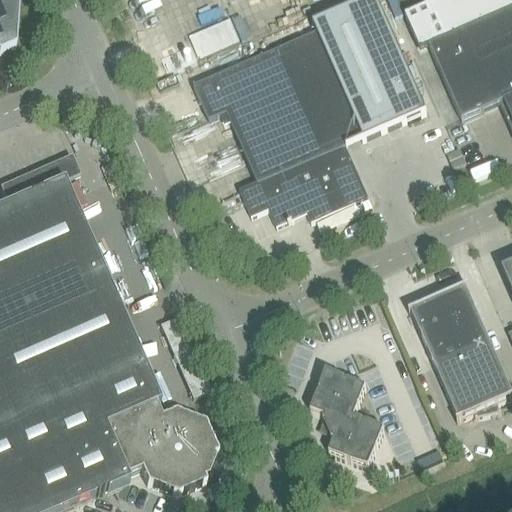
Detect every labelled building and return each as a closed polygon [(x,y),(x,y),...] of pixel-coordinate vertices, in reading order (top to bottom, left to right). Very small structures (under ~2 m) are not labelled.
[(0,0),(0,55),(15,49),(18,3),(17,0),(0,0)] [(193,91),(198,101),(209,126),(226,118),(257,188),(239,196),(251,223),(269,215),(276,232),(294,225),(292,220),(305,214),(311,228),(368,202),(346,151),(425,116),(374,0),(372,0),(312,27),(317,37),(193,91)] [(405,19),(404,20),(416,47),(429,51),(462,125),(499,109),(511,138),(511,0),(447,0),(405,19)] [(228,19),(168,45),(178,68),(238,42),(228,19)] [(459,153),(447,158),(453,172),(465,167),(459,153)] [(0,212),(0,511),(67,511),(97,499),(105,496),(129,486),(127,481),(140,475),(146,489),(176,500),(206,488),(217,458),(205,428),(175,416),(161,422),(155,409),(160,407),(63,186),(80,179),(71,159),(55,166),(0,190),(6,205),(8,209),(0,212)] [(491,170),(467,179),(471,188),(494,179),(491,170)] [(511,271),(502,276),(511,298),(511,336),(508,338),(511,346),(511,271)] [(411,317),(434,371),(489,347),(466,293),(467,292),(467,291),(450,298),(424,304),(425,306),(426,305),(427,308),(409,316),(409,317),(411,317)] [(181,319),(163,326),(193,400),(211,393),(181,319)] [(511,397),(489,347),(434,371),(458,424),(456,425),(457,426),(476,418),(476,421),(475,421),(475,423),(501,416),(501,415),(499,415),(497,408),(511,402),(511,397)] [(329,458),(369,473),(384,434),(354,422),(366,392),(326,377),(311,416),(324,421),(323,424),(332,444),(334,445),(329,458)]
